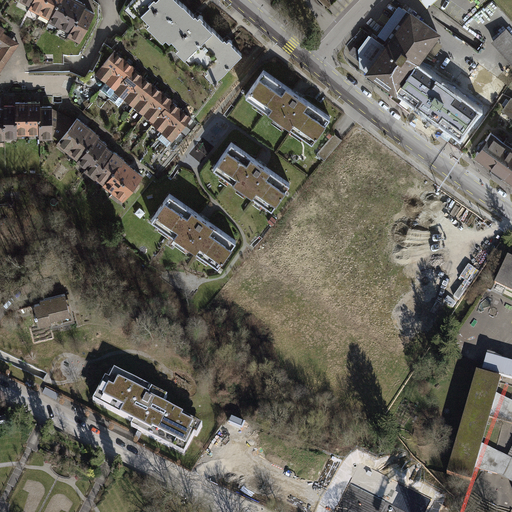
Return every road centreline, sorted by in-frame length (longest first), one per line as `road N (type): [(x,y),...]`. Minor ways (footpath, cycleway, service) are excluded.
road 1 (residential): [(238,511),(0,388)]
road 2 (tertiary): [(310,60),(511,213)]
road 3 (unknown): [(12,76),(62,82),(64,104),(142,165)]
